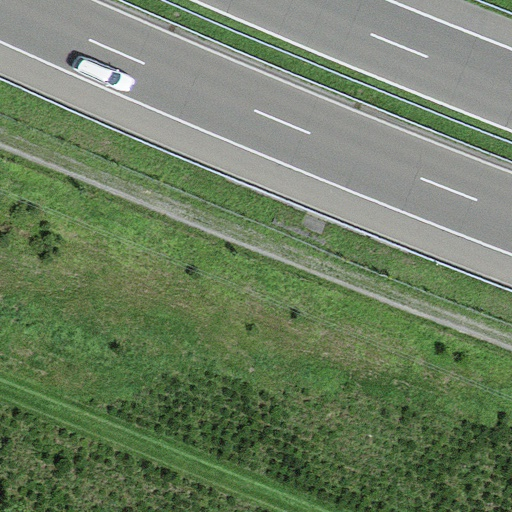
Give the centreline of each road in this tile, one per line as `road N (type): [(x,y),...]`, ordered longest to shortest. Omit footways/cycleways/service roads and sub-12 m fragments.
road 1 (motorway): [(0,2),(511,217)]
road 2 (track): [(511,338),(0,132)]
road 3 (motorway): [(511,89),(289,0)]
